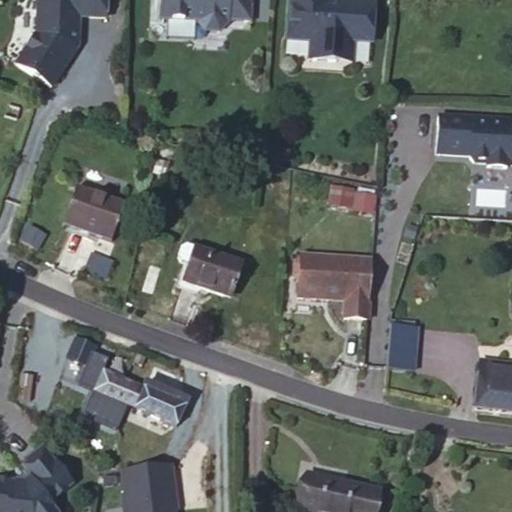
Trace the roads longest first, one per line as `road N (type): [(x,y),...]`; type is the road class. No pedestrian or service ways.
road 1 (unclassified): [(0,274),(190,355),(358,410),(511,436)]
road 2 (unknown): [(5,277),(28,167),(95,62)]
road 3 (unknown): [(225,366),(220,511)]
